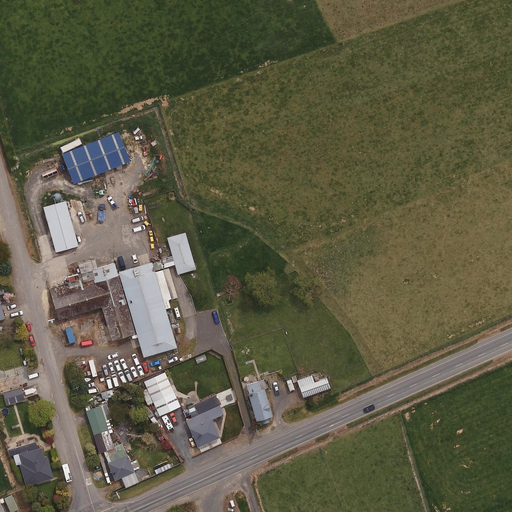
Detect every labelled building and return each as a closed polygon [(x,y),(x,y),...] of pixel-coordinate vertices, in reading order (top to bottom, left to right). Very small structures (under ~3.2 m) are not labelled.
[(78,246),(66,201),(44,207),(56,252),(78,246)] [(196,269),(185,232),(167,238),(178,274),(196,269)] [(95,259),(78,264),(81,273),(68,277),(70,283),(83,279),(84,284),(70,288),(68,283),(51,288),(60,319),(102,307),(112,341),(137,333),(118,272),(116,263),(97,268),(95,259)] [(118,272),(137,333),(144,357),(177,347),(163,301),(169,299),(160,270),(154,272),(151,262),(118,272)] [(330,388),(324,370),(298,379),(304,397),(330,388)] [(181,406),(165,372),(139,384),(148,404),(154,402),(160,416),(181,406)] [(273,417),(263,380),(247,385),(257,421),(273,417)] [(25,400),(21,387),(4,392),(8,405),(25,400)] [(114,396),(112,390),(101,392),(103,399),(114,396)] [(115,448),(113,443),(110,433),(113,432),(109,420),(113,419),(108,404),(86,411),(100,453),(105,451),(115,448)] [(223,414),(219,406),(187,420),(198,447),(220,438),(212,419),(223,414)] [(39,440),(18,446),(20,452),(12,455),(15,465),(21,464),(27,486),(53,478),(47,457),(44,458),(39,440)] [(115,448),(105,451),(114,480),(122,477),(125,486),(135,483),(132,474),(135,473),(135,470),(140,469),(140,468),(137,459),(129,462),(124,445),(115,448)] [(11,511),(18,509),(11,495),(4,498),(10,511),(11,511)]
